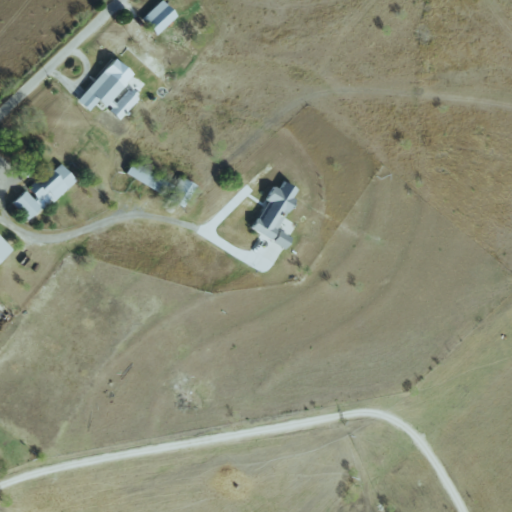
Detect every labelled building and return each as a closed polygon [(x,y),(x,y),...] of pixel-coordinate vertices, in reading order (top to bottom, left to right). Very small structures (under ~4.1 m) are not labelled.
[(71,101),(83,111),(90,102),(100,110),(101,109),(114,120),(132,99),(125,93),(119,100),(111,94),(127,75),(106,58),(71,101)] [(70,179),(53,163),(26,192),(43,208),(70,179)] [(177,207),(190,186),(175,177),(162,198),(177,207)] [(264,238),(269,227),(287,235),(293,223),(278,216),(291,188),(276,181),(273,188),(265,184),(258,199),(260,200),(246,229),(264,238)] [(6,200),(20,219),(34,208),(20,189),(6,200)] [(285,236),(270,230),(265,242),(280,248),(285,236)]
